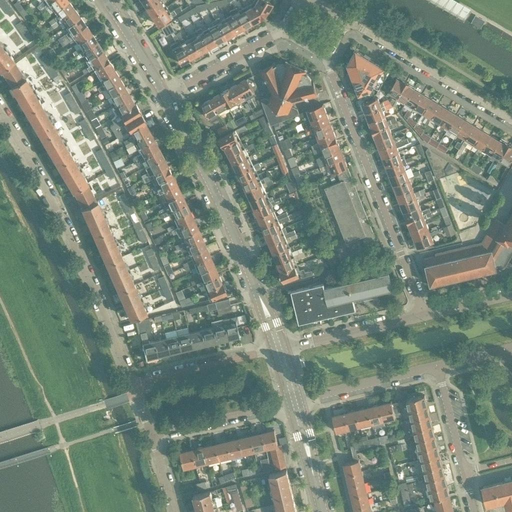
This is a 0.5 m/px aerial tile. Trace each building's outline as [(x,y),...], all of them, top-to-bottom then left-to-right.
[(23,7),(17,0),(13,3),(25,19),(29,16),(23,7)] [(44,6),(47,3),(51,0),(43,0),(37,6),(39,9),(44,6)] [(51,0),(47,3),(44,6),(46,9),(49,6),(53,11),(67,1),(66,0),(51,0)] [(157,0),(146,8),(151,17),(166,7),(160,0),(157,0)] [(271,4),(264,0),(248,0),(251,3),(261,14),(265,10),(267,11),(271,4)] [(54,17),(48,21),(50,25),(59,19),(73,9),(67,1),(53,11),(57,16),(54,18),(54,17)] [(218,4),(216,1),(206,3),(208,6),(209,9),(218,4)] [(229,4),(243,28),(251,23),(243,8),(238,11),(232,2),(229,4)] [(208,6),(206,3),(198,5),(196,6),(198,10),(198,12),(208,6)] [(243,8),(251,23),(258,19),(258,18),(261,14),(251,3),(243,8)] [(225,18),(234,33),(243,28),(229,4),(226,5),(229,11),(229,12),(230,15),(225,18)] [(198,10),(196,6),(187,12),(189,16),(198,10)] [(166,7),(151,17),(157,25),(181,10),(178,7),(169,13),(166,7)] [(73,9),(59,19),(50,25),(53,28),(59,24),(61,22),(65,27),(79,17),(73,9)] [(187,12),(178,17),(180,21),(189,16),(187,12)] [(225,18),(220,21),(215,12),(211,14),(216,23),(225,38),(234,33),(225,18)] [(225,38),(216,23),(211,14),(208,16),(213,25),(207,28),(216,43),(225,38)] [(79,17),(65,27),(68,32),(57,39),(59,42),(85,25),(79,17)] [(194,24),(207,48),(216,43),(207,28),(202,31),(197,22),(194,24)] [(169,23),(161,28),(166,36),(174,31),(173,30),(169,23)] [(190,38),(198,53),(207,48),(194,24),(190,26),(194,32),(193,32),(195,35),(190,38)] [(85,25),(59,42),(62,46),(71,41),(70,40),(73,38),(76,43),(91,33),(85,25)] [(184,41),(179,32),(177,28),(173,30),(174,31),(176,34),(179,40),(181,43),(189,58),(198,53),(190,38),(184,41)] [(76,43),(80,48),(77,50),(77,49),(72,53),(75,56),(96,42),(91,33),(76,43)] [(26,40),(28,43),(31,47),(36,43),(31,36),(26,40)] [(189,58),(181,43),(179,40),(176,42),(170,45),(180,64),(189,58)] [(96,42),(75,56),(77,59),(84,54),(87,59),(102,50),(96,42)] [(3,48),(0,50),(0,70),(13,60),(3,48)] [(108,60),(107,59),(102,50),(87,59),(85,60),(89,65),(81,70),(84,73),(92,68),(94,69),(108,60)] [(358,96),(362,94),(363,99),(372,96),(370,91),(373,87),(378,90),(389,71),(355,50),(346,64),(358,96)] [(1,71),(10,86),(24,77),(14,63),(13,61),(13,60),(0,70),(1,71)] [(94,71),(90,73),(92,77),(97,74),(100,79),(114,70),(108,60),(94,69),(94,71)] [(277,63),(274,65),(273,63),(260,70),(273,93),(269,100),(264,97),(260,99),(270,124),(298,114),(296,109),(289,106),(291,101),(317,95),(313,80),(311,81),(310,77),(307,74),(304,73),(305,71),(286,62),(285,65),(282,63),(277,63)] [(69,71),(63,63),(58,66),(63,75),(69,71)] [(114,70),(100,79),(103,84),(97,88),(99,92),(105,88),(119,79),(114,70)] [(246,79),(237,84),(246,99),(255,93),(257,91),(252,76),(247,79),(246,79)] [(397,97),(406,81),(398,76),(388,91),(397,97)] [(10,86),(18,99),(33,90),(25,77),(24,77),(10,86)] [(119,79),(105,88),(110,96),(125,87),(119,79)] [(404,103),(415,86),(406,81),(397,97),(405,101),(404,103)] [(79,92),(74,83),(71,86),(76,94),(79,92)] [(237,84),(228,89),(237,104),(246,99),(237,84)] [(413,109),(422,93),(414,88),(415,87),(415,86),(404,103),(413,109)] [(110,96),(113,102),(110,104),(111,107),(129,96),(125,87),(110,96)] [(228,89),(220,94),(228,109),(237,104),(228,89)] [(18,99),(25,112),(40,103),(33,90),(18,99)] [(79,92),(76,94),(81,103),(86,99),(81,91),(79,92)] [(422,114),(431,99),(422,93),(413,109),(422,114)] [(220,94),(211,99),(219,114),(228,109),(220,94)] [(129,96),(111,107),(116,116),(135,104),(134,104),(129,96)] [(365,113),(381,107),(390,103),(387,99),(379,103),(377,98),(361,104),(365,113)] [(86,99),(81,103),(86,111),(91,108),(86,99)] [(223,120),(219,114),(211,99),(202,104),(210,119),(211,120),(212,121),(213,121),(216,119),(218,123),(223,120)] [(430,119),(439,104),(431,99),(422,114),(430,119)] [(25,112),(33,125),(48,116),(40,103),(25,112)] [(381,107),(365,113),(368,122),(384,116),(382,111),(394,107),(390,103),(381,107)] [(140,113),(135,104),(116,116),(111,119),(114,123),(110,126),(112,130),(117,126),(122,124),(140,113)] [(322,104),(307,110),(299,113),(300,117),(308,114),(310,119),(326,113),(322,104)] [(439,124),(448,109),(439,104),(430,119),(439,124)] [(91,108),(86,111),(90,120),(96,117),(91,108)] [(447,130),(456,114),(448,109),(439,124),(447,130)] [(122,124),(126,132),(129,131),(144,122),(140,113),(122,124)] [(310,119),(312,124),(305,127),(306,131),(314,128),(330,122),(326,113),(310,119)] [(456,114),(447,130),(445,133),(449,136),(451,132),(456,135),(465,119),(456,114)] [(263,128),(269,125),(264,115),(259,118),(263,128)] [(33,125),(41,139),(56,130),(48,116),(33,125)] [(238,126),(247,121),(244,116),(235,121),(238,126)] [(384,116),(368,122),(372,131),(387,125),(392,123),(391,120),(386,122),(384,116)] [(96,117),(90,120),(95,127),(100,124),(96,117)] [(234,119),(227,123),(230,129),(231,130),(238,126),(235,121),(234,119)] [(464,140),(473,124),(465,119),(456,135),(464,140)] [(387,125),(372,131),(375,140),(391,134),(389,128),(398,125),(397,121),(392,123),(387,125)] [(122,141),(124,144),(125,144),(134,139),(149,131),(144,122),(129,131),(132,136),(128,138),(122,141)] [(330,122),(314,128),(306,131),(308,135),(315,132),(317,137),(333,131),(330,122)] [(100,124),(95,127),(100,138),(106,135),(100,124)] [(468,142),(473,145),(482,130),(473,124),(464,140),(462,144),(459,149),(456,153),(460,155),(465,146),(468,142)] [(216,130),(219,135),(228,131),(225,125),(216,130)] [(218,138),(223,147),(239,139),(236,133),(246,128),(244,125),(235,130),(234,130),(218,138)] [(274,133),(269,125),(265,128),(269,136),(274,133)] [(117,126),(112,130),(116,138),(122,135),(117,126)] [(41,139),(49,152),(64,143),(56,130),(41,139)] [(476,159),(481,150),(491,135),(482,130),(473,145),(478,148),(475,152),(476,152),(473,157),(476,159)] [(149,131),(134,139),(125,144),(127,148),(133,144),(136,149),(138,148),(153,140),(149,131)] [(311,145),(313,149),(318,147),(321,146),(336,140),(333,131),(317,137),(319,142),(311,145)] [(278,142),(274,134),(269,136),(273,144),(278,142)] [(391,134),(375,140),(379,149),(406,138),(404,135),(399,137),(398,136),(392,138),(391,134)] [(481,150),(490,156),(500,138),(499,140),(491,135),(481,150)] [(293,146),(290,137),(280,141),(284,150),(290,147),(293,146)] [(406,138),(379,149),(382,158),(398,152),(396,147),(412,142),(410,137),(406,139),(406,138)] [(439,143),(431,138),(428,143),(436,148),(439,143)] [(491,154),(500,159),(509,144),(500,138),(490,156),(491,154)] [(224,147),(228,155),(244,148),(239,139),(223,147),(224,147)] [(138,148),(141,153),(132,158),(134,161),(143,156),(158,148),(153,140),(138,148)] [(324,155),(340,149),(336,140),(321,146),(318,147),(313,149),(315,154),(322,151),(324,155)] [(49,152),(56,165),(71,156),(64,143),(49,152)] [(289,171),(278,143),(272,145),(284,173),(289,171)] [(436,148),(445,153),(448,148),(439,143),(436,148)] [(511,145),(509,144),(500,159),(508,164),(511,158),(511,145)] [(293,155),(290,147),(284,150),(287,157),(293,155)] [(158,148),(143,156),(134,161),(136,165),(145,160),(147,165),(162,157),(158,148)] [(228,155),(233,164),(248,157),(244,148),(228,155)] [(117,154),(114,149),(108,152),(111,158),(117,154)] [(324,155),(326,160),(323,162),(324,162),(319,164),(320,167),(328,164),(343,158),(340,149),(324,155)] [(426,151),(437,178),(442,176),(442,177),(459,170),(459,169),(458,167),(427,149),(426,151)] [(382,158),(386,167),(401,161),(398,152),(382,158)] [(56,165),(64,178),(79,169),(71,156),(56,165)] [(298,165),(294,156),(288,158),(291,168),(298,165)] [(386,167),(389,176),(405,170),(403,165),(408,164),(407,162),(414,160),(412,156),(401,161),(386,167)] [(124,163),(121,157),(119,158),(113,161),(116,167),(124,163)] [(162,157),(147,165),(144,167),(147,172),(141,175),(143,179),(152,174),(167,166),(162,157)] [(233,164),(237,173),(253,165),(248,157),(233,164)] [(343,158),(328,164),(320,167),(321,170),(326,168),(328,174),(336,171),(345,168),(347,167),(343,158)] [(237,173),(241,182),(257,174),(253,165),(237,173)] [(301,174),(298,165),(291,168),(295,176),(300,175),(301,174)] [(167,166),(152,174),(143,179),(145,182),(151,179),(153,185),(154,184),(156,183),(171,175),(167,166)] [(335,183),(324,188),(346,243),(361,237),(367,250),(378,246),(373,231),(370,233),(366,223),(368,222),(365,215),(363,216),(355,195),(358,194),(355,187),(353,188),(345,168),(336,171),(337,173),(332,175),(335,183)] [(72,191),(73,191),(86,183),(87,182),(79,169),(64,178),(72,191)] [(408,179),(405,170),(389,176),(393,185),(408,179)] [(257,174),(241,182),(246,191),(261,183),(272,179),(270,175),(259,179),(257,174)] [(171,175),(156,183),(154,184),(158,193),(161,192),(176,184),(171,175)] [(303,183),(300,175),(295,176),(298,186),(303,183)] [(498,180),(490,175),(487,179),(496,184),(498,180)] [(265,192),(263,188),(274,183),(272,179),(261,183),(246,191),(250,199),(265,192)] [(393,185),(396,194),(412,187),(408,179),(393,185)] [(297,189),(293,180),(287,182),(290,192),(297,189)] [(86,183),(73,191),(82,207),(96,201),(94,198),(86,183)] [(127,187),(126,187),(131,196),(137,193),(132,184),(130,185),(127,187)] [(161,192),(158,193),(153,195),(155,199),(159,197),(162,202),(165,200),(180,193),(176,184),(161,192)] [(412,187),(396,194),(399,203),(415,196),(424,194),(426,193),(424,188),(414,192),(412,187)] [(254,208),(269,201),(274,199),(272,195),(268,197),(265,192),(250,199),(254,208)] [(180,193),(165,200),(162,202),(165,207),(158,210),(160,214),(185,202),(180,193)] [(415,196),(399,203),(403,211),(419,205),(417,201),(420,200),(420,199),(425,197),(424,194),(415,196)] [(273,210),(271,205),(282,201),(280,197),(274,199),(269,201),(254,208),(257,217),(273,210)] [(81,207),(87,222),(103,214),(97,200),(96,201),(82,207),(81,207)] [(171,219),(174,218),(189,211),(185,202),(160,214),(162,218),(169,214),(171,219)] [(419,205),(403,211),(406,220),(431,211),(429,207),(421,211),(419,205)] [(304,207),(299,209),(303,219),(308,218),(304,207)] [(136,216),(132,209),(126,212),(130,219),(136,216)] [(261,226),(277,220),(288,215),(287,211),(276,216),(273,210),(257,217),(261,226)] [(147,218),(144,211),(139,213),(143,220),(147,218)] [(174,218),(178,227),(193,220),(189,211),(174,218)] [(431,211),(406,220),(410,229),(426,223),(424,219),(427,217),(432,215),(431,211)] [(511,212),(505,225),(496,220),(490,229),(482,243),(435,254),(436,256),(424,259),(427,272),(422,274),(425,284),(430,283),(430,284),(504,267),(511,253),(511,212)] [(87,222),(93,235),(109,228),(103,214),(87,222)] [(281,229),(279,224),(290,219),(288,215),(277,220),(261,226),(265,236),(281,229)] [(130,219),(134,226),(139,223),(136,216),(130,219)] [(308,218),(303,219),(302,220),(306,229),(312,227),(308,218)] [(193,220),(178,227),(174,228),(171,230),(173,234),(177,232),(179,237),(182,236),(197,229),(193,220)] [(153,228),(150,221),(145,224),(148,230),(153,228)] [(426,223),(410,229),(413,238),(437,229),(436,226),(428,229),(426,223)] [(93,235),(99,249),(115,242),(109,228),(93,235)] [(182,236),(186,245),(201,238),(197,229),(182,236)] [(281,229),(265,236),(269,245),(296,234),(294,230),(284,234),(281,229)] [(437,229),(413,238),(417,248),(433,241),(431,236),(439,233),(437,229)] [(289,247),(287,242),(297,237),(296,234),(269,245),(273,253),(289,247)] [(161,242),(159,236),(153,239),(155,245),(161,242)] [(180,248),(181,251),(187,248),(190,254),(205,247),(201,238),(186,245),(183,246),(182,246),(180,248)] [(99,249),(105,263),(121,256),(115,242),(99,249)] [(205,247),(190,254),(192,259),(182,263),(184,267),(209,256),(205,247)] [(273,253),(277,263),(293,256),(289,247),(273,253)] [(325,250),(332,264),(336,262),(330,248),(325,250)] [(297,265),(294,260),(305,256),(304,252),(293,256),(277,263),(281,271),(280,272),(297,265)] [(165,254),(160,256),(164,265),(169,263),(165,254)] [(105,263),(111,277),(127,270),(121,256),(105,263)] [(209,256),(184,267),(186,271),(195,266),(197,272),(213,265),(209,256)] [(173,272),(169,263),(164,265),(167,274),(173,272)] [(197,272),(201,281),(217,274),(213,265),(197,272)] [(297,265),(280,272),(283,281),(301,275),(302,277),(313,274),(312,270),(306,271),(304,268),(300,270),(299,268),(298,269),(297,265)] [(111,277),(118,291),(133,284),(127,270),(111,277)] [(323,283),(288,291),(287,288),(287,289),(288,293),(290,298),(292,302),(294,306),(296,308),(299,323),(308,321),(310,322),(312,323),(315,323),(317,323),(320,324),(322,323),(322,322),(321,322),(320,318),(356,309),(353,298),(392,288),(388,272),(324,287),(323,283)] [(203,284),(205,290),(222,283),(221,283),(217,274),(201,281),(198,282),(196,283),(197,286),(203,284)] [(222,283),(205,290),(209,299),(226,292),(222,283)] [(118,291),(124,305),(140,298),(133,284),(118,291)] [(181,289),(175,291),(178,300),(185,298),(181,289)] [(178,300),(181,306),(193,303),(190,296),(185,298),(178,300)] [(140,298),(124,305),(130,319),(146,312),(140,298)] [(215,302),(216,308),(230,305),(228,299),(215,302)] [(215,302),(207,304),(208,311),(216,309),(216,308),(215,302)] [(216,308),(216,309),(218,314),(232,311),(230,305),(216,308)] [(171,313),(160,315),(161,320),(167,319),(168,321),(173,320),(173,317),(171,313)] [(223,324),(227,340),(239,337),(236,324),(239,324),(237,316),(222,319),(223,324)] [(134,322),(136,328),(137,334),(139,333),(142,343),(141,343),(145,359),(157,357),(153,341),(148,342),(145,332),(151,331),(148,318),(134,322)] [(223,324),(211,327),(216,343),(227,340),(223,324)] [(192,348),(188,332),(187,327),(175,330),(177,335),(181,351),(192,348)] [(211,327),(200,329),(204,345),(216,343),(211,327)] [(200,329),(188,332),(192,348),(204,345),(200,329)] [(181,351),(177,335),(175,330),(164,333),(165,338),(169,354),(181,351)] [(165,338),(153,341),(157,357),(169,354),(165,338)] [(408,405),(412,419),(429,415),(424,395),(407,399),(408,405)] [(383,420),(395,417),(394,413),(391,403),(391,401),(379,404),(383,420)] [(371,423),(383,420),(379,404),(367,407),(371,423)] [(360,425),(371,423),(367,407),(356,410),(360,425)] [(348,428),(360,425),(356,410),(344,413),(348,428)] [(336,431),(348,428),(344,413),(332,415),(336,431)] [(412,419),(417,439),(434,434),(429,415),(412,419)] [(266,448),(270,447),(277,445),(278,445),(274,429),(262,432),(266,448)] [(254,451),(266,448),(262,432),(250,435),(254,451)] [(417,439),(422,459),(439,454),(434,434),(417,439)] [(242,453),(254,451),(250,435),(239,438),(242,453)] [(231,456),(242,453),(239,438),(227,441),(231,456)] [(219,459),(231,456),(227,441),(215,443),(219,459)] [(207,462),(219,459),(215,443),(204,446),(207,462)] [(270,447),(274,463),(276,468),(286,466),(280,444),(278,445),(277,445),(270,447)] [(196,464),(207,462),(204,446),(192,449),(196,464)] [(184,467),(196,464),(192,449),(180,452),(184,467)] [(344,463),(346,475),(361,471),(358,460),(356,453),(352,454),(352,453),(352,454),(353,461),(344,463)] [(422,459),(427,478),(444,474),(439,454),(422,459)] [(269,474),(273,489),(290,485),(286,470),(269,474)] [(346,475),(349,486),(364,482),(361,471),(346,475)] [(444,474),(427,478),(432,498),(434,498),(449,494),(444,474)] [(511,479),(510,480),(510,477),(505,478),(505,481),(482,487),(487,505),(504,501),(507,510),(511,508),(511,479)] [(349,486),(352,497),(366,493),(364,482),(349,486)] [(273,489),(277,504),(294,500),(290,485),(273,489)] [(193,495),(197,510),(214,506),(210,491),(193,495)] [(352,497),(354,508),(369,504),(366,493),(352,497)] [(434,498),(437,511),(441,511),(453,509),(449,494),(434,498)] [(277,504),(278,511),(296,511),(294,500),(277,504)]
